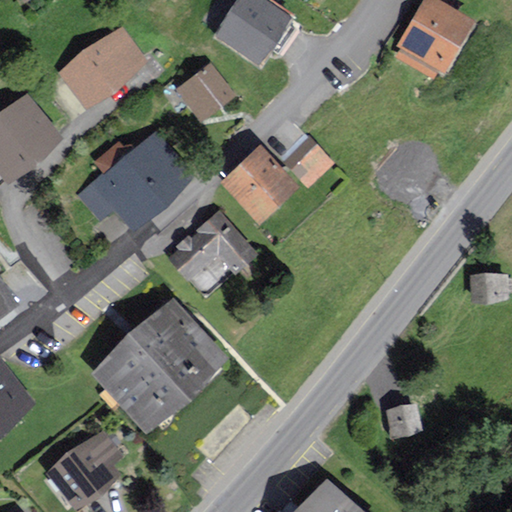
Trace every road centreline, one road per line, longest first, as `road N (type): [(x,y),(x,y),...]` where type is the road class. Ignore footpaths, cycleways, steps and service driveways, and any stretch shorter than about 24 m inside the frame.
road 1 (residential): [(0,343),(206,179),(351,46),(379,0)]
road 2 (tertiary): [(225,511),(511,161)]
